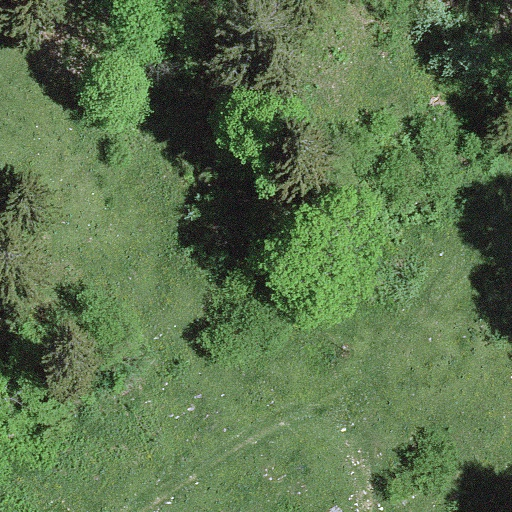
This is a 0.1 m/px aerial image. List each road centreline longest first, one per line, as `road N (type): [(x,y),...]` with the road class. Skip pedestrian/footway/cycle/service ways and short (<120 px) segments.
road 1 (track): [(344,405),(511,201)]
road 2 (track): [(140,511),(271,424),(316,404),(344,405)]
